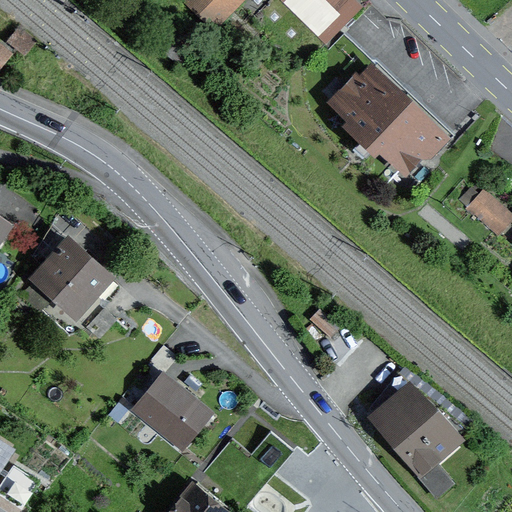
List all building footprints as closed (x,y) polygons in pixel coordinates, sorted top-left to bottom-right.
[(245,0),(180,0),(214,32),(245,0)] [(356,0),(278,0),(325,45),(363,6),(356,0)] [(36,43),(21,31),(11,44),(27,56),(36,43)] [(195,54),(173,34),(157,51),(179,71),(195,54)] [(0,76),(17,57),(0,43),(0,76)] [(346,123),(342,128),(376,160),(381,155),(406,179),(423,161),(432,160),(452,140),(371,63),(360,75),(356,72),(326,103),(346,123)] [(460,198),(468,206),(466,208),(499,237),(511,221),(511,212),(484,187),(479,193),(472,187),(469,188),(460,198)] [(0,246),(14,226),(0,216),(0,246)] [(41,313),(51,302),(75,323),(116,279),(67,235),(27,280),(31,284),(21,295),(41,313)] [(87,328),(100,340),(118,319),(105,308),(87,328)] [(183,453),(215,414),(165,374),(178,357),(163,345),(145,367),(157,378),(131,410),(183,453)] [(460,438),(469,427),(398,372),(370,409),(374,412),(367,419),(438,499),(455,484),(438,465),(464,442),(460,438)] [(118,424),(128,411),(118,402),(108,415),(118,424)] [(271,432),(252,454),(274,474),(294,452),(271,432)] [(0,468),(12,450),(0,442),(0,468)] [(38,480),(14,465),(0,486),(0,489),(23,504),(38,480)] [(233,511),(193,480),(167,511),(233,511)]
